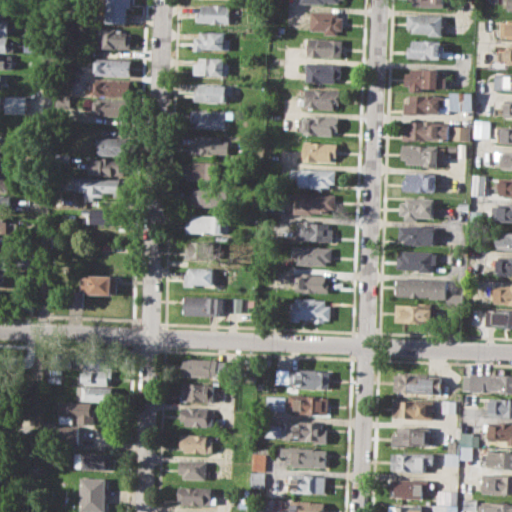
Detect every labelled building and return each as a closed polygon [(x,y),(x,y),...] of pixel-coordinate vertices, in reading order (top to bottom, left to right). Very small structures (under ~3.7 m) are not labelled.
[(106,0),(132,0),(132,6),(128,6),(127,23),(106,22),(106,0)] [(0,3),(9,4),(8,16),(0,15),(0,3)] [(202,3),(233,4),(232,22),(198,21),(198,9),(202,9),(202,3)] [(312,10),(340,11),(340,16),(346,17),(345,29),(340,29),(340,35),(326,34),(326,29),(311,28),(312,10)] [(408,13),(445,14),(445,36),(428,36),(428,32),(414,32),(414,27),(408,27),(408,13)] [(0,19),(10,20),(9,33),(0,32),(0,19)] [(98,28),(119,29),(119,33),(132,34),(131,49),(104,48),(105,42),(98,41),(98,28)] [(200,29),(227,30),(226,39),(231,40),(231,48),(204,47),(204,50),(196,50),(196,36),(200,37),(200,29)] [(0,36),(11,37),(10,41),(17,41),(16,53),(0,52),(0,36)] [(310,37),(344,39),(343,57),(309,55),(310,37)] [(414,38),(443,40),(442,58),(408,56),(409,46),(414,46),(414,38)] [(27,39),(42,40),(41,52),(27,51),(27,39)] [(511,44),(511,63),(507,63),(507,59),(500,59),(500,47),(511,48),(511,44)] [(0,54),(15,55),(14,70),(0,69),(0,54)] [(200,56),(226,58),(225,62),(230,63),(229,76),(195,74),(195,62),(199,62),(200,56)] [(98,58),(133,59),(133,75),(98,74),(98,58)] [(309,61),(345,64),(344,77),(338,77),(338,82),(308,80),(309,61)] [(412,66),(442,68),(442,75),(449,76),(449,87),(425,86),(425,91),(411,91),(411,85),(406,85),(406,71),(412,72),(412,66)] [(0,73),(10,74),(9,84),(5,84),(5,88),(0,87),(0,73)] [(96,79),(131,80),(131,96),(96,95),(96,79)] [(199,83),(234,84),(233,95),(229,95),(228,102),(195,100),(196,90),(199,90),(199,83)] [(307,88),(342,90),(341,104),(337,103),(336,109),(306,107),(307,88)] [(451,91),(474,92),(473,110),(450,109),(451,91)] [(58,94),(73,94),(72,107),(57,107),(58,94)] [(410,94),(446,95),(445,104),(442,104),(442,112),(405,111),(406,101),(410,101),(410,94)] [(6,96),(6,113),(27,113),(27,96),(6,96)] [(97,98),(132,100),(131,116),(96,114),(97,98)] [(193,109),(229,110),(228,128),(193,127),(193,109)] [(305,115),(341,118),(341,130),(335,130),(335,135),(303,133),(305,115)] [(409,120),(451,122),(451,140),(403,138),(404,127),(409,127),(409,120)] [(489,138),(489,120),(474,120),(474,137),(489,138)] [(454,125),(471,125),(471,140),(453,140),(454,125)] [(502,125),(511,125),(511,142),(501,142),(502,125)] [(0,131),(12,132),(11,151),(0,150),(0,131)] [(197,135),(230,136),(229,154),(191,152),(192,139),(197,140),(197,135)] [(100,137),(130,138),(129,155),(99,154),(100,137)] [(306,140),(341,143),(340,156),(333,156),(333,161),(305,159),(306,140)] [(404,143),(439,145),(438,150),(442,150),(441,166),(408,164),(408,159),(403,159),(404,143)] [(503,150),(511,150),(511,167),(502,167),(503,150)] [(57,152),(72,153),(71,163),(57,162),(57,152)] [(93,158),(127,160),(126,176),(92,174),(93,158)] [(197,161),(231,163),(231,181),(190,180),(191,167),(197,167),(197,161)] [(293,167),(339,169),(339,183),(333,183),(333,188),(300,186),(301,178),(292,178),(293,167)] [(0,172),(10,173),(10,192),(0,191),(0,172)] [(408,172),(437,172),(437,190),(404,189),(405,178),(408,178),(408,172)] [(473,175),(488,176),(488,192),(472,191),(473,175)] [(77,177),(126,180),(126,197),(98,195),(98,201),(88,200),(88,190),(76,189),(77,177)] [(500,178),(511,178),(511,195),(499,195),(500,178)] [(195,187),(230,188),(229,207),(189,205),(189,193),(195,193),(195,187)] [(297,191),(338,194),(337,213),(315,212),(315,216),(295,214),(297,191)] [(0,195),(12,196),(12,205),(8,204),(7,212),(0,211),(0,195)] [(406,197),(437,198),(437,217),(421,216),(421,220),(406,220),(406,215),(401,215),(401,202),(406,202),(406,197)] [(458,202),(470,202),(470,210),(458,210),(458,202)] [(494,204),(511,204),(511,220),(494,220),(494,204)] [(84,207),(124,209),(123,224),(88,222),(89,215),(84,214),(84,207)] [(470,210),(484,211),(484,224),(470,223),(470,210)] [(195,213),(231,215),(230,234),(189,232),(190,219),(194,219),(195,213)] [(0,215),(5,216),(5,221),(9,221),(8,233),(0,232),(0,215)] [(298,220),(331,222),(331,228),(336,229),(335,241),(297,239),(298,220)] [(401,225),(438,225),(437,244),(405,243),(405,239),(400,239),(401,225)] [(497,232),(511,232),(511,249),(497,249),(497,232)] [(193,240),(229,241),(229,259),(188,257),(189,246),(193,246),(193,240)] [(298,245),(334,247),(333,261),(329,261),(328,264),(297,263),(298,245)] [(399,254),(404,254),(404,250),(440,251),(439,264),(435,264),(435,270),(398,269),(399,254)] [(504,256),(511,256),(511,274),(498,274),(499,259),(504,259),(504,256)] [(192,266),(219,267),(218,287),(187,285),(187,271),(192,272),(192,266)] [(293,272),(330,274),(330,282),(334,283),(333,293),(297,291),(297,283),(292,283),(293,272)] [(84,290),(85,275),(119,277),(118,292),(84,290)] [(399,277),(449,280),(448,298),(398,295),(399,277)] [(502,284),(511,284),(511,303),(495,303),(496,288),(502,288),(502,284)] [(66,305),(66,289),(84,290),(83,306),(66,305)] [(185,294),(227,296),(226,314),(184,312),(185,294)] [(232,297),(244,298),(244,311),(232,311),(232,297)] [(297,297),(328,298),(327,304),(333,304),(332,319),(326,319),(326,322),(317,321),(317,319),(303,318),(303,322),(291,321),(292,302),(297,302),(297,297)] [(22,299),(35,300),(34,313),(21,312),(22,299)] [(397,302),(434,304),(433,323),(396,322),(397,302)] [(488,307),(511,308),(511,327),(487,326),(488,307)] [(75,350),(116,352),(115,368),(84,366),(84,360),(74,360),(75,350)] [(46,352),(56,353),(55,363),(45,363),(46,352)] [(185,358),(219,359),(219,376),(184,374),(185,358)] [(464,372),(495,373),(496,367),(507,368),(507,374),(511,374),(511,391),(463,390),(464,372)] [(277,368),(291,369),(291,384),(277,383),(277,368)] [(78,374),(83,375),(83,369),(114,371),(113,381),(109,380),(109,383),(78,382),(78,374)] [(298,369),(333,370),(332,388),(297,386),(298,369)] [(396,374),(444,375),(444,392),(395,390),(396,374)] [(50,375),(63,375),(62,383),(49,382),(50,375)] [(182,382),(215,384),(214,400),(182,399),(182,382)] [(78,384),(113,386),(112,400),(77,398),(78,384)] [(291,395),(331,396),(331,413),(297,412),(297,407),(290,407),(291,395)] [(267,396),(286,396),(286,410),(267,409),(267,396)] [(492,398),(511,398),(511,415),(491,415),(492,398)] [(443,399),(458,399),(458,413),(443,413),(443,399)] [(394,400),(436,401),(436,418),(394,417),(394,400)] [(58,401),(92,402),(92,407),(96,407),(95,423),(78,422),(78,416),(58,415),(58,401)] [(182,407),(210,407),(210,417),(216,417),(215,426),(186,425),(186,420),(182,420),(182,407)] [(8,418),(33,419),(32,434),(7,433),(8,418)] [(286,420),(325,422),(325,429),(330,429),(329,443),(316,443),(316,439),(265,436),(265,423),(286,424),(286,420)] [(511,422),(511,444),(508,444),(509,440),(489,439),(489,436),(482,436),(482,429),(486,429),(486,422),(511,422)] [(399,427),(433,427),(433,445),(393,445),(393,433),(399,433),(399,427)] [(58,428),(78,429),(78,443),(57,442),(58,428)] [(182,433),(209,434),(209,440),(214,440),(214,452),(185,451),(185,446),(181,446),(182,433)] [(461,433),(480,434),(480,446),(474,446),(461,445),(461,433)] [(448,440),(457,440),(456,452),(448,452),(448,440)] [(461,445),(461,458),(474,459),(474,446),(461,445)] [(278,446),(330,448),(329,466),(295,465),(295,455),(277,455),(278,446)] [(489,450),(511,450),(511,467),(489,467),(489,450)] [(73,451),(112,452),(111,468),(73,466),(73,451)] [(253,453),(268,454),(267,469),(252,468),(253,453)] [(392,453),(436,453),(436,463),(427,463),(427,469),(392,469),(392,453)] [(445,454),(459,454),(459,466),(445,466),(445,454)] [(180,459),(208,460),(208,479),(184,477),(184,472),(180,472),(180,459)] [(253,471),(267,472),(266,487),(252,486),(253,471)] [(293,473),(327,474),(327,493),(292,492),(293,473)] [(484,474),(511,474),(511,492),(484,492),(484,474)] [(81,476),(107,477),(106,511),(80,510),(81,476)] [(391,477),(431,478),(431,489),(426,489),(426,494),(423,493),(422,498),(397,497),(397,493),(391,493),(391,477)] [(180,486),(213,487),(213,497),(209,497),(209,504),(183,504),(183,498),(180,498),(180,486)] [(464,498),(478,498),(478,509),(464,509),(464,498)] [(293,511),(293,499),(327,500),(326,511),(293,511)] [(511,511),(511,502),(481,502),(480,511),(511,511)]
